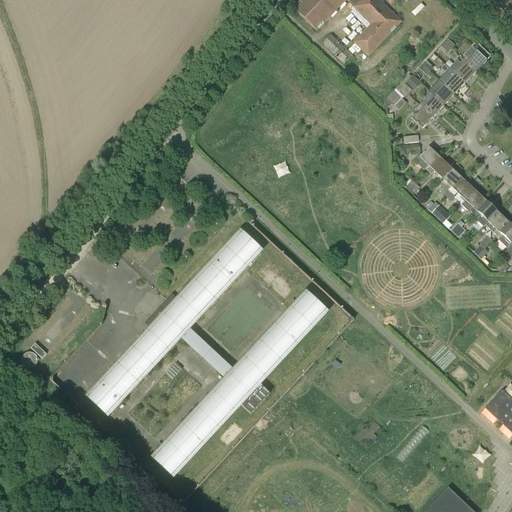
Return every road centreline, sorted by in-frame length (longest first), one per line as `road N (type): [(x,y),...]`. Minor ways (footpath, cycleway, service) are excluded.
road 1 (unclassified): [(52,281),(278,0)]
road 2 (residential): [(511,186),(471,147),(511,54)]
